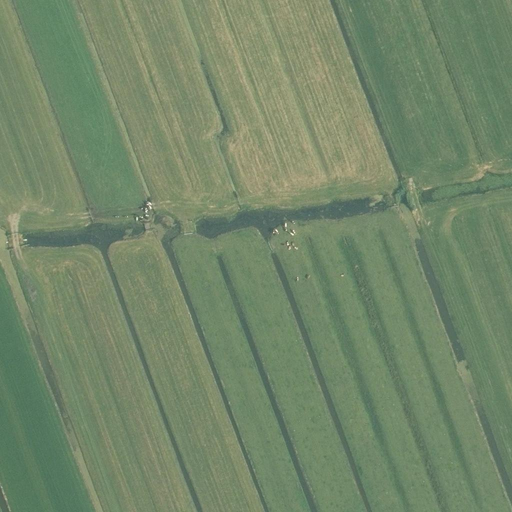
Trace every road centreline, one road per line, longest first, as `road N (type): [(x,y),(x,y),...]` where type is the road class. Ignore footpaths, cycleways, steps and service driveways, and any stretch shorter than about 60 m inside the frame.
road 1 (track): [(511,165),(413,189),(337,187),(184,215),(155,207),(146,216),(0,223)]
road 2 (track): [(511,445),(413,189)]
